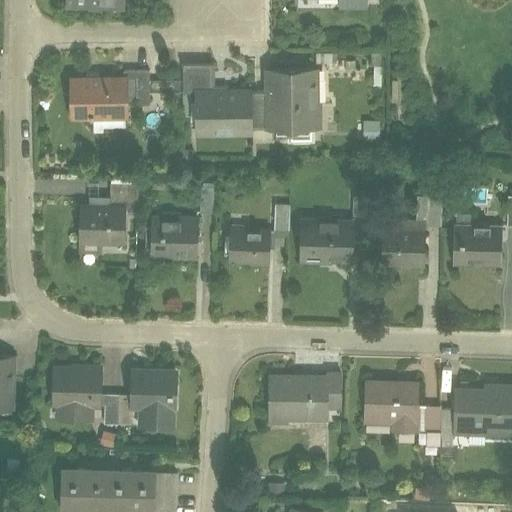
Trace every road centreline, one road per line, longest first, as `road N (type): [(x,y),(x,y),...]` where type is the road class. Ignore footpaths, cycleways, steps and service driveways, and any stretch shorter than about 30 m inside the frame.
road 1 (residential): [(216,342),(72,336),(45,323),(24,293),(12,260),(21,38)]
road 2 (residential): [(511,351),(216,342)]
road 3 (residential): [(21,38),(216,41),(218,0)]
road 4 (residential): [(210,511),(216,342)]
